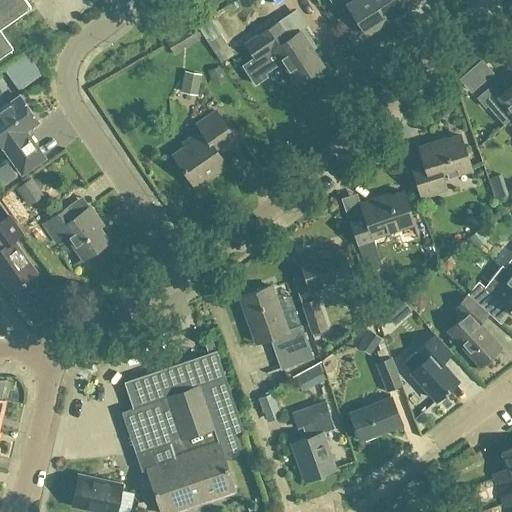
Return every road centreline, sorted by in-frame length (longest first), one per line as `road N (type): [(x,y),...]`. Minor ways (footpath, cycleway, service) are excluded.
road 1 (residential): [(167,284),(221,249),(366,126),(493,0)]
road 2 (residential): [(167,284),(162,235),(69,107),(63,74),(73,50),(115,23),(122,0)]
road 3 (residential): [(357,511),(511,388)]
road 4 (residential): [(17,511),(54,347)]
road 5 (residential): [(54,347),(112,322),(167,284)]
